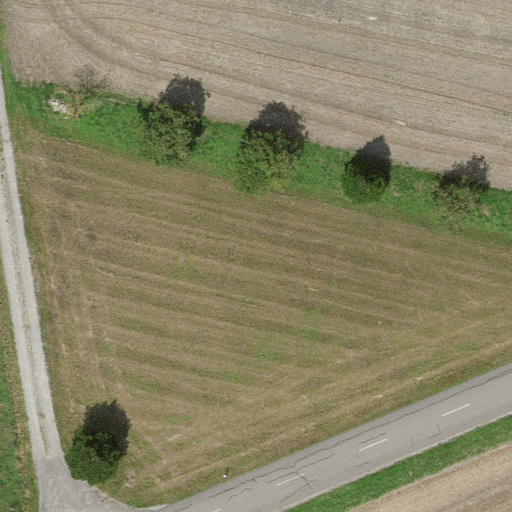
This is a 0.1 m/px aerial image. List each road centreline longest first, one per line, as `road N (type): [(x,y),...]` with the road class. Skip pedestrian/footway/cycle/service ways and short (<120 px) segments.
road 1 (track): [(65,511),(0,83)]
road 2 (unclassified): [(242,511),(511,396)]
